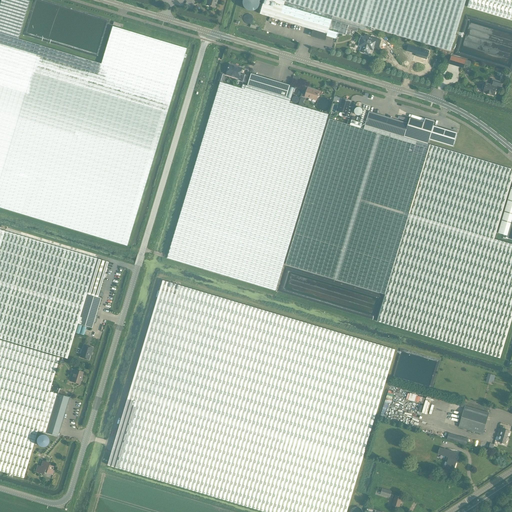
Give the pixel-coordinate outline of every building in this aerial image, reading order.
[(101,64),(18,39),(29,1),(24,0),(0,0),(0,3),(0,207),(126,246),(186,48),(112,26),(101,64)] [(214,8),(216,0),(208,0),(206,6),(214,8)] [(280,0),(264,0),(260,14),(279,21),(313,32),(311,36),(325,40),(326,36),(335,39),(337,39),(338,33),(346,35),(349,25),(284,5),(285,1),(280,0)] [(280,0),(285,1),(284,5),(349,25),(365,30),(367,26),(430,45),(450,51),(451,49),(465,0),(280,0)] [(511,0),(468,0),(467,6),(511,19),(511,0)] [(373,50),(376,42),(362,38),(359,46),(362,47),(361,52),(369,54),(370,49),(373,50)] [(449,64),(463,68),(466,60),(451,56),(449,64)] [(245,82),(247,75),(243,74),(243,75),(240,74),(242,68),(241,68),(238,67),(237,67),(237,68),(234,68),(235,66),(229,65),(229,67),(228,67),(228,68),(226,75),(227,75),(227,74),(231,75),(231,76),(239,78),(241,79),(241,81),(245,82)] [(251,73),(247,86),(286,97),(290,85),(251,73)] [(483,85),(482,89),(484,90),(483,92),(494,96),(496,88),(501,89),(503,83),(492,79),(490,85),(486,83),(485,86),(483,85)] [(286,97),(247,86),(243,84),(242,88),(220,82),(168,258),(276,291),(328,114),(289,103),(291,99),(286,97)] [(317,100),(319,92),(314,90),(314,91),(307,89),(305,97),(317,100)] [(341,104),(338,112),(343,113),(342,116),(347,117),(349,118),(352,107),(349,106),(351,102),(342,99),(341,104)] [(369,112),(365,125),(428,144),(429,140),(453,147),(457,133),(433,125),(435,121),(425,118),(424,122),(409,118),(408,123),(369,112)] [(428,144),(365,125),(364,129),(361,128),(350,125),(329,119),(286,264),(385,294),(377,321),(500,358),(511,317),(511,244),(494,239),(511,179),(511,171),(510,171),(511,169),(430,145),(428,144)] [(351,120),(350,125),(361,128),(362,123),(351,120)] [(511,186),(498,232),(508,235),(508,237),(511,238),(511,186)] [(0,338),(67,358),(77,323),(86,294),(94,296),(97,297),(103,279),(104,279),(106,274),(104,273),(108,262),(96,259),(24,237),(0,229),(0,338)] [(265,511),(346,511),(362,460),(395,350),(163,280),(108,465),(265,511)] [(86,294),(77,323),(92,328),(101,298),(97,297),(94,296),(86,294)] [(85,326),(83,334),(90,337),(92,328),(85,326)] [(59,358),(0,340),(0,471),(23,478),(38,430),(45,432),(57,394),(49,391),(59,358)] [(89,360),(92,348),(84,345),(80,357),(89,360)] [(81,379),(81,380),(82,376),(83,372),(75,370),(71,381),(79,384),(81,379)] [(57,394),(45,432),(58,436),(69,397),(57,394)] [(482,434),(489,413),(465,406),(466,403),(462,402),(460,407),(464,408),(458,427),(482,434)] [(509,431),(504,429),(505,427),(501,426),(500,428),(502,429),(498,441),(505,444),(509,431)] [(467,439),(456,435),(449,433),(447,439),(466,445),(467,439)] [(453,472),(457,460),(454,459),(456,452),(439,448),(437,454),(448,457),(444,470),(453,472)] [(44,472),(53,475),(54,471),(52,470),(53,469),(53,468),(53,466),(49,465),(49,463),(42,461),(41,466),(37,465),(35,472),(43,474),(44,472)] [(380,494),(394,498),(392,506),(399,508),(402,497),(391,494),(391,491),(382,489),(380,494)]
